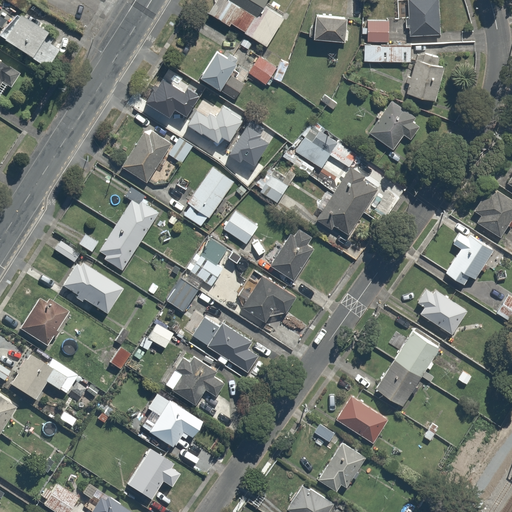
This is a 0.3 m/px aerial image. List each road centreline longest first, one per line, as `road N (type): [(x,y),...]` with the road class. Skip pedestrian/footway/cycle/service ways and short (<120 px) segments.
road 1 (residential): [(211,511),(478,136),(501,55),(492,0)]
road 2 (secondary): [(0,241),(150,0)]
